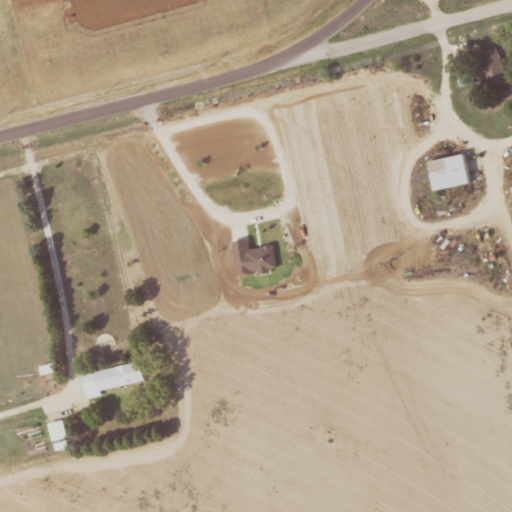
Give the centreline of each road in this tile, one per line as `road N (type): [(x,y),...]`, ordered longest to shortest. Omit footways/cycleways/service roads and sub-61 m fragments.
road 1 (tertiary): [(0,134),(273,65),(363,0)]
road 2 (track): [(511,7),(273,65)]
